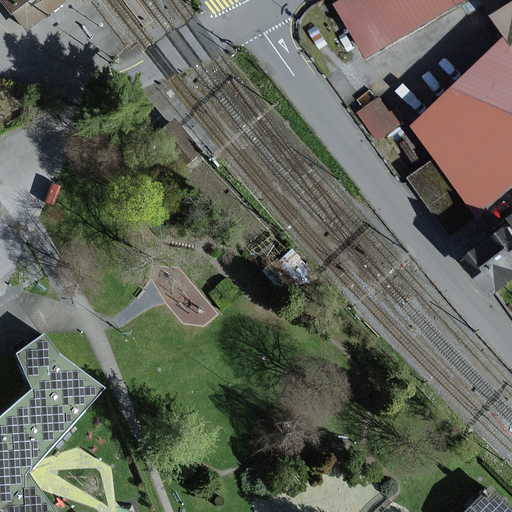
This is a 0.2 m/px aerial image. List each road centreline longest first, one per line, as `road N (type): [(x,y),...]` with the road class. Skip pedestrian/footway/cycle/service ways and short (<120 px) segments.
road 1 (unclassified): [(253,15),(511,344)]
road 2 (tertiary): [(0,42),(42,67),(98,84),(132,80),(235,24)]
